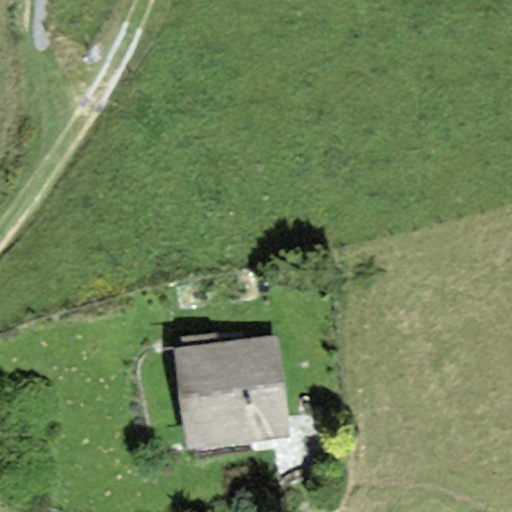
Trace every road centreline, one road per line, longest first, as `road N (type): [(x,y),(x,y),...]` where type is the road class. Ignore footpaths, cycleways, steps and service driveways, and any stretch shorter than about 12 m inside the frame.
road 1 (track): [(56,147),(134,0)]
road 2 (track): [(0,256),(56,147)]
